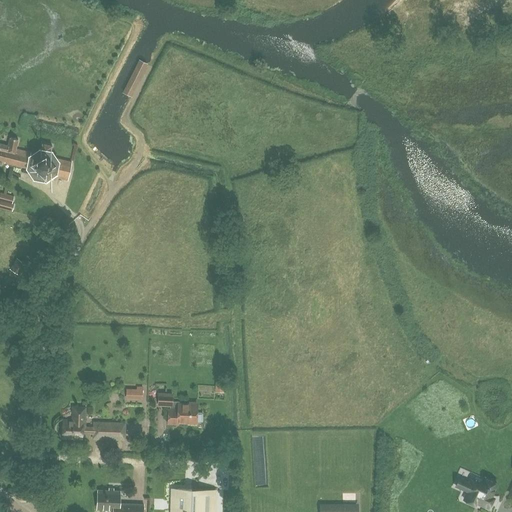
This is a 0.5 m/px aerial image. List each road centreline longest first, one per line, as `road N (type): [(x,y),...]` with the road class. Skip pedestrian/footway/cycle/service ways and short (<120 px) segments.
road 1 (unclassified): [(38,456),(47,302),(82,235)]
road 2 (unclassified): [(82,235),(138,159),(140,140),(126,116),(150,66)]
road 3 (residential): [(38,456),(224,465)]
